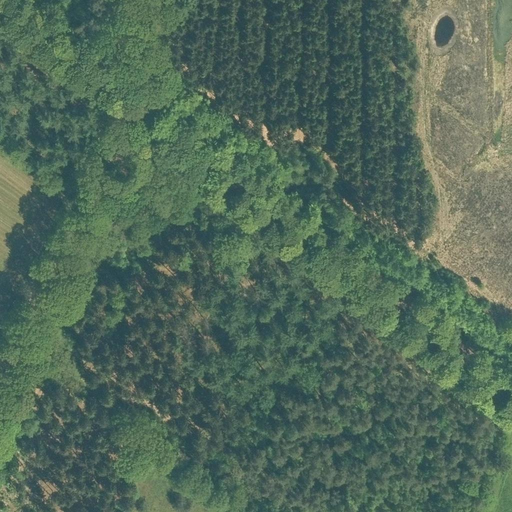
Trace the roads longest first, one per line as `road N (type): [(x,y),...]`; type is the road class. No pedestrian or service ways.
road 1 (unclassified): [(511,389),(136,104)]
road 2 (unclassified): [(136,104),(0,378)]
road 3 (track): [(125,88),(7,0)]
